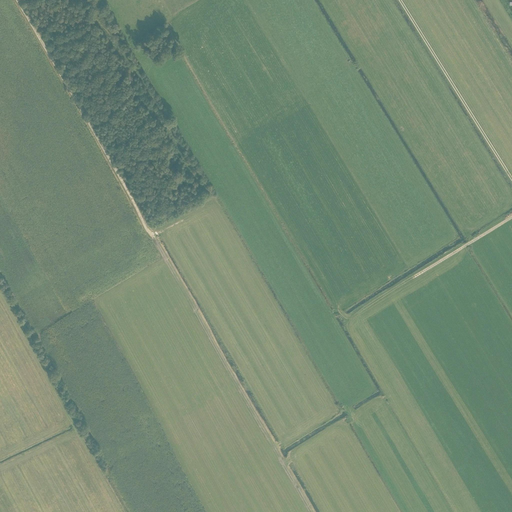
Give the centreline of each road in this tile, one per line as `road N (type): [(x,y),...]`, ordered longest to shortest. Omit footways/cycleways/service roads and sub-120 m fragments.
road 1 (track): [(16,0),(151,235)]
road 2 (track): [(400,0),(511,179)]
